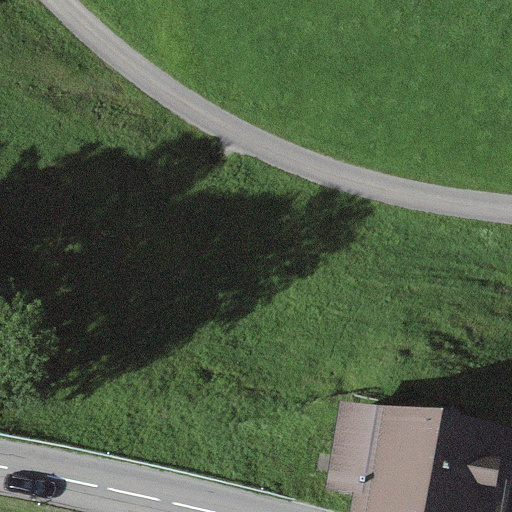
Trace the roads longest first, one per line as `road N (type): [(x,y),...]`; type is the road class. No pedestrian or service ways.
road 1 (unclassified): [(511,264),(280,259),(126,204),(0,117)]
road 2 (tertiary): [(0,479),(146,511)]
